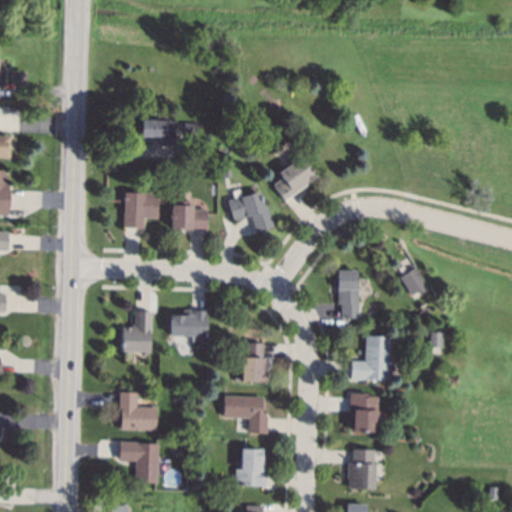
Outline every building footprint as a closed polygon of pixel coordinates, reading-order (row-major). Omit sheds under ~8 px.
[(174,121),(173,137),(173,138),(168,138),(167,144),(167,145),(159,144),(159,143),(160,137),(152,137),(151,142),(141,141),(141,136),(139,136),(141,119),(174,121)] [(200,124),(199,135),(184,134),(185,123),(200,124)] [(0,135),(9,136),(9,158),(0,157),(0,135)] [(208,152),(192,152),(192,151),(192,140),(200,140),(208,140),(208,152)] [(315,176),(317,175),(318,177),(296,192),(285,200),(284,200),(272,184),(282,178),(278,172),(300,156),(315,176)] [(231,177),(223,179),(220,171),(228,168),(231,177)] [(0,170),(4,170),(4,183),(8,183),(8,189),(8,190),(8,209),(6,209),(6,213),(6,216),(0,216),(0,170)] [(263,205),(266,204),(273,227),(255,232),(254,229),(251,218),(250,216),(233,221),(226,200),(242,195),(242,196),(259,191),(263,205)] [(150,195),(157,195),(157,218),(143,218),(142,228),(139,228),(125,227),(122,227),(123,192),(141,192),(150,192),(150,195)] [(193,202),(192,209),(206,209),(206,213),(206,230),(204,230),(190,230),(170,229),(170,202),(170,201),(193,202)] [(427,284),(428,284),(411,295),(399,277),(416,266),(427,284)] [(356,287),(357,287),(358,318),(342,318),(340,318),(340,304),(337,304),(337,303),(337,290),(336,270),(356,270),(356,287)] [(207,314),(206,314),(206,341),(190,341),(190,336),(170,336),(170,319),(169,319),(169,315),(182,315),(182,310),(190,310),(190,311),(191,311),(204,311),(207,311),(207,314)] [(151,327),(149,327),(148,352),(121,351),(121,347),(120,347),(120,343),(121,343),(121,327),(131,327),(131,325),(133,325),(134,311),(150,311),(151,311),(151,327)] [(443,333),(442,347),(429,347),(430,332),(443,333)] [(390,337),(388,380),(350,379),(350,378),(350,362),(351,360),(363,361),(364,336),(390,337)] [(262,343),(262,358),(267,358),(266,371),(267,371),(266,382),(263,382),(240,381),(241,357),(244,357),(245,343),(262,343)] [(135,407),(155,407),(154,430),(119,429),(120,421),(117,421),(118,406),(118,393),(118,392),(135,392),(135,407)] [(367,393),(367,397),(377,397),(375,432),(365,431),(365,432),(361,432),(361,431),(349,431),(349,412),(348,412),(348,410),(348,398),(349,393),(367,393)] [(262,397),(262,409),(265,409),(265,416),(267,416),(266,418),(266,431),(266,433),(247,433),(248,418),(223,417),(223,395),(262,397)] [(138,443),(154,443),(157,443),(156,483),(154,483),(134,482),(134,461),(118,460),(118,457),(118,445),(118,441),(138,442),(138,443)] [(261,449),(261,461),(266,461),(265,470),(265,471),(265,487),(263,487),(261,487),(261,486),(234,485),(234,469),(240,469),(240,448),(261,449)] [(373,450),(372,489),(348,488),(348,479),(346,479),(347,463),(351,463),(352,450),(352,449),(373,450)] [(497,487),(497,498),(488,498),(488,487),(497,487)]
